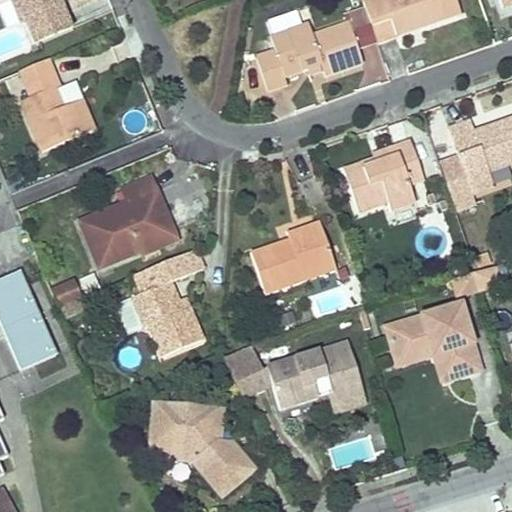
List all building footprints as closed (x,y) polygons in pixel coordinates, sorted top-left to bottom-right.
[(20,9),(16,0),(9,0),(14,12),(20,9)] [(57,0),(16,0),(20,9),(34,43),(70,29),(57,0)] [(360,0),(369,26),(389,20),(395,37),(459,14),(454,0),(360,0)] [(511,0),(499,0),(502,8),(511,4),(511,0)] [(389,20),(369,26),(375,43),(395,37),(389,20)] [(283,78),(306,70),(320,66),(322,72),(324,77),(362,64),(347,24),(311,36),(307,26),(268,38),(273,53),(255,59),(266,91),(285,86),(283,78)] [(361,50),(367,80),(385,76),(379,46),(361,50)] [(47,60),(18,71),(28,98),(20,102),(40,153),(92,130),(81,101),(62,109),(54,88),(58,87),(47,60)] [(320,66),(306,70),(308,76),(322,72),(320,66)] [(485,134),(484,129),(474,132),(470,121),(448,129),(457,157),(464,178),(445,184),(455,213),(476,206),(472,195),(493,189),(487,173),(511,164),(511,118),(492,125),(494,130),(485,134)] [(492,125),(484,129),(485,134),(494,130),(492,125)] [(375,160),(373,161),(342,171),(356,212),(386,202),(389,212),(414,204),(408,186),(423,180),(410,143),(393,148),(395,153),(381,158),(382,163),(377,165),(375,160)] [(393,148),(371,155),(373,161),(375,160),(377,165),(382,163),(381,158),(395,153),(393,148)] [(457,157),(438,163),(445,184),(464,178),(457,157)] [(96,269),(138,252),(136,246),(155,240),(156,244),(173,237),(163,213),(155,216),(148,196),(155,193),(149,177),(119,189),(124,203),(78,222),(96,269)] [(163,213),(155,193),(148,196),(155,216),(163,213)] [(414,204),(389,212),(395,227),(419,219),(414,204)] [(282,246),(280,242),(250,253),(263,296),(335,272),(318,222),(302,227),(305,234),(287,239),(289,244),(282,246)] [(302,227),(285,233),(287,239),(305,234),(302,227)] [(136,246),(138,252),(140,255),(174,242),(173,237),(156,244),(155,240),(136,246)] [(176,302),(169,283),(176,280),(201,270),(193,251),(169,261),(168,261),(134,275),(141,294),(131,298),(143,329),(148,327),(160,358),(200,342),(188,311),(181,313),(176,302)] [(476,273),(473,275),(478,293),(499,288),(493,268),(476,273)] [(59,358),(21,271),(0,280),(0,319),(24,374),(59,358)] [(473,275),(450,281),(456,300),(478,293),(473,275)] [(71,284),(49,293),(55,307),(77,298),(71,284)] [(184,300),(176,302),(181,313),(188,311),(184,300)] [(385,329),(393,358),(430,347),(433,357),(444,355),(451,381),(479,372),(460,307),(385,329)] [(277,410),(281,409),(312,401),(317,399),(313,385),(326,381),(329,396),(343,391),(347,406),(364,401),(347,344),(265,369),(277,410)] [(430,347),(393,358),(396,369),(433,357),(430,347)] [(444,355),(433,357),(441,383),(451,381),(444,355)] [(313,385),(317,399),(329,396),(326,381),(313,385)] [(312,401),(281,409),(286,427),(317,418),(312,401)] [(151,409),(150,426),(165,428),(164,451),(173,461),(191,463),(219,497),(253,471),(233,445),(219,444),(213,443),(213,431),(220,429),(221,412),(156,405),(151,409)] [(0,511),(11,511),(0,490),(0,477),(2,477),(0,471),(0,461),(7,458),(0,442),(0,422),(3,421),(0,414),(0,511)] [(150,426),(148,449),(164,451),(165,428),(150,426)]
